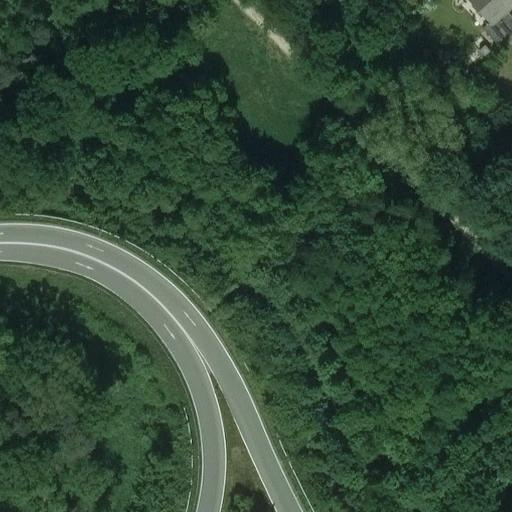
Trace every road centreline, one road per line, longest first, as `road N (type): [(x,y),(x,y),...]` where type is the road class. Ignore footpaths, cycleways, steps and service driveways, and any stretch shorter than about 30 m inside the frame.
road 1 (trunk): [(291,511),(227,375),(183,309),(103,250),(0,232)]
road 2 (trunk): [(0,251),(75,261),(113,279),(164,323),(188,356),(207,411),(207,511)]
